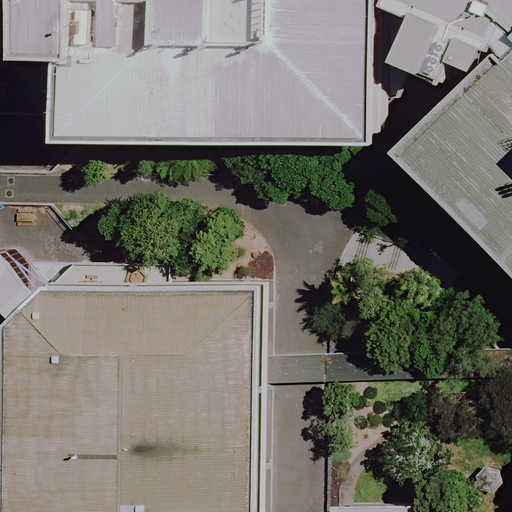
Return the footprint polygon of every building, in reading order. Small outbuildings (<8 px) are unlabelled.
[(106,108),(108,93),(417,103),(418,0),(64,0),(64,9),(110,10),(106,108)] [(511,0),(486,0),(511,11),(511,0)] [(0,107),(106,108),(110,10),(64,9),(0,18),(0,107)] [(511,52),(451,112),(511,175),(511,52)] [(280,511),(283,270),(72,264),(31,231),(5,230),(5,258),(43,295),(35,303),(6,334),(3,453),(28,454),(26,511),(280,511)] [(352,511),(439,511),(440,492),(353,490),(352,511)]
